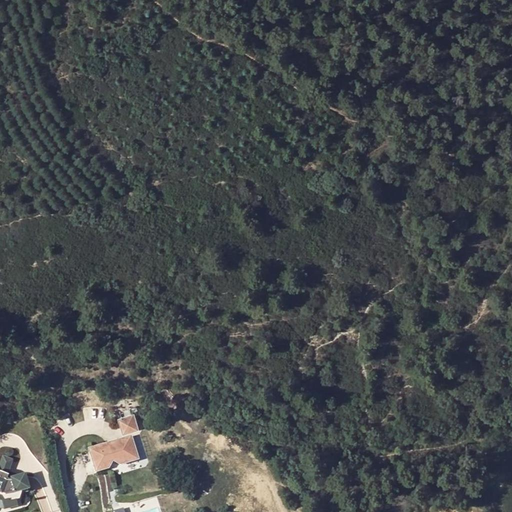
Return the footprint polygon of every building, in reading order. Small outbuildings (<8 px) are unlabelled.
[(131,415),(117,419),(121,433),(135,429),(131,415)] [(86,450),(93,473),(106,469),(110,462),(118,466),(136,460),(129,437),(86,450)] [(0,458),(0,469),(5,472),(9,461),(0,457),(0,458)] [(0,495),(1,496),(11,494),(18,492),(25,490),(21,475),(7,479),(8,482),(3,480),(5,476),(0,474),(0,495)] [(0,510),(1,511),(15,507),(13,500),(16,500),(18,492),(11,494),(1,496),(0,495),(0,510)]
